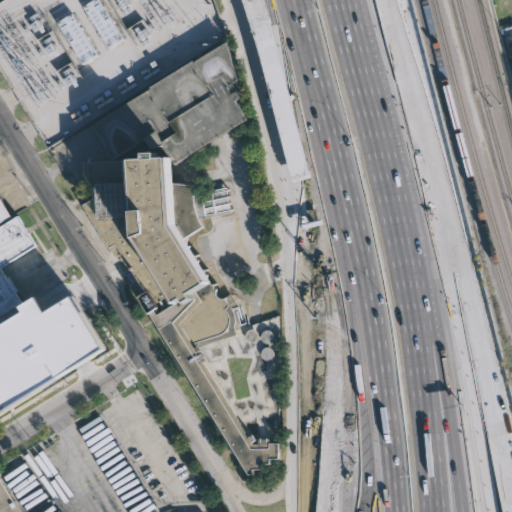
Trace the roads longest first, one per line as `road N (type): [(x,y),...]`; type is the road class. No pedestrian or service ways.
road 1 (residential): [(240,511),(0,123)]
road 2 (motorway): [(317,96),(355,217),(372,306),(396,511)]
road 3 (motorway): [(466,511),(422,251),(371,105)]
road 4 (motorway): [(437,511),(403,247),(371,105)]
road 5 (motorway): [(314,225),(348,365),(346,511)]
road 6 (motorway): [(314,225),(335,363),(326,511)]
road 7 (motorway): [(460,269),(391,0)]
road 8 (secondary): [(236,0),(271,97),(299,262)]
road 9 (motorway): [(273,0),(295,132),(299,262)]
road 10 (motorway): [(511,509),(460,269)]
road 11 (motorway): [(488,511),(464,370),(460,269)]
road 12 (motorway): [(258,0),(314,225)]
road 13 (secondary): [(299,262),(304,457)]
road 14 (residential): [(0,441),(146,356)]
